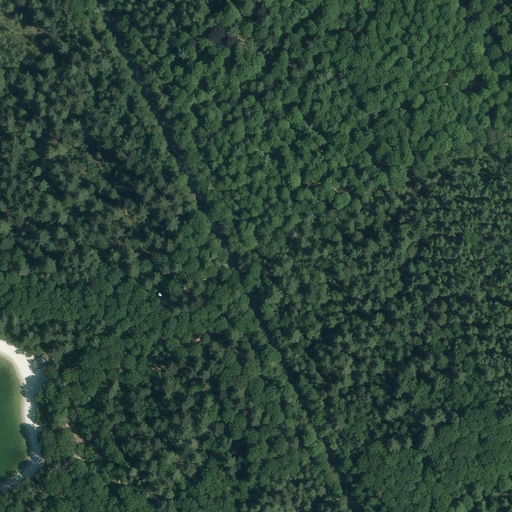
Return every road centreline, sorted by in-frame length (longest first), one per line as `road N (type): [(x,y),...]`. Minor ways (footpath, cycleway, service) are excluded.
road 1 (track): [(511,118),(214,271),(80,364),(62,467),(70,511)]
road 2 (primary): [(358,511),(99,0)]
road 3 (track): [(375,511),(119,0)]
road 4 (track): [(441,511),(511,476),(511,114),(460,0)]
